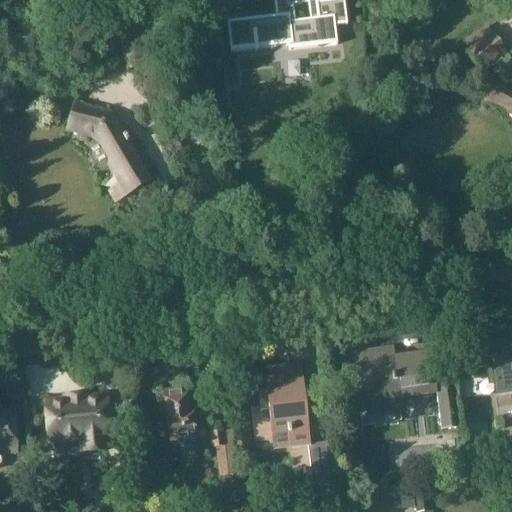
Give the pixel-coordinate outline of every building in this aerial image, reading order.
[(283,20),(228,26),(231,51),(290,45),(290,49),(337,44),(335,26),(346,25),(344,2),(317,5),(315,0),(274,0),(275,9),(281,8),(283,20)] [(123,62),(126,73),(144,67),(135,38),(126,41),(121,26),(102,32),(113,68),(123,62)] [(507,54),(486,26),(464,43),(469,49),(465,52),(481,73),(507,54)] [(498,106),(504,108),(511,116),(511,91),(508,95),(493,89),(491,91),(486,89),(484,102),(491,103),(498,106)] [(74,105),(66,133),(96,141),(108,162),(107,168),(113,179),(104,189),(114,206),(125,200),(150,185),(148,182),(109,115),(74,105)] [(455,381),(457,403),(476,400),(475,393),(495,391),(496,397),(511,394),(511,349),(510,334),(487,337),(491,362),(493,376),(486,377),(455,381)] [(361,394),(365,393),(368,415),(403,410),(401,399),(434,394),(427,356),(395,361),(393,351),(359,357),(363,378),(358,379),(356,382),(358,392),(361,394)] [(273,448),(309,444),(299,365),(264,369),(267,391),(257,392),(259,410),(269,409),(273,448)] [(460,430),(457,403),(455,381),(454,379),(435,382),(441,433),(460,430)] [(161,395),(168,443),(197,438),(194,415),(190,416),(189,409),(186,409),(183,391),(161,395)] [(64,405),(45,407),(49,447),(52,446),(53,461),(83,459),(83,455),(108,452),(107,440),(109,440),(104,400),(88,402),(87,396),(64,398),(64,405)] [(0,469),(2,466),(2,461),(7,461),(7,455),(18,454),(15,415),(3,416),(2,409),(0,409),(0,469)] [(237,476),(232,432),(211,435),(213,450),(216,450),(220,478),(237,476)] [(312,472),(304,473),(308,501),(319,500),(334,498),(336,498),(345,497),(342,472),(333,473),(329,446),(309,448),(312,472)] [(463,475),(460,451),(440,453),(443,477),(463,475)] [(127,453),(110,454),(114,497),(131,495),(127,453)] [(237,491),(236,479),(224,481),(225,492),(237,491)] [(429,511),(427,487),(414,488),(415,511),(429,511)] [(345,499),(337,500),(337,511),(357,511),(359,508),(356,499),(345,499)]
